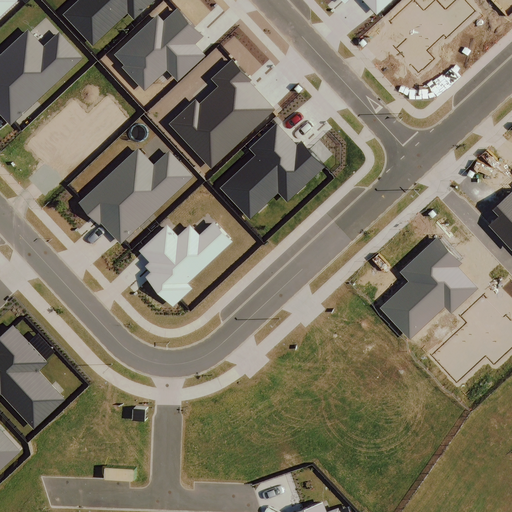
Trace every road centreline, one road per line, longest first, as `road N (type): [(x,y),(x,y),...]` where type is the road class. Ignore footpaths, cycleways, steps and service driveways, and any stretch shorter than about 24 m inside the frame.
road 1 (unknown): [(511,73),(189,360),(129,360),(74,323),(0,231)]
road 2 (unknown): [(421,154),(274,0)]
